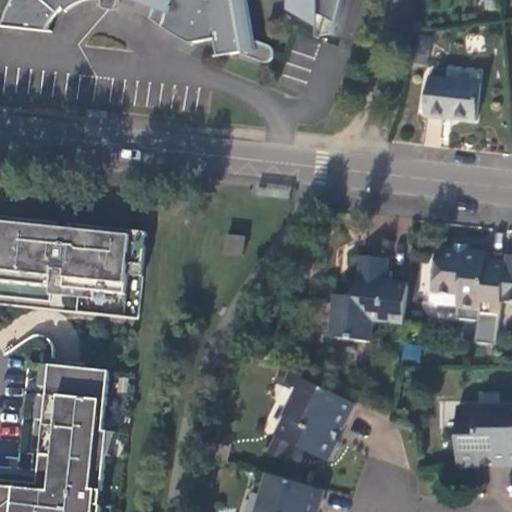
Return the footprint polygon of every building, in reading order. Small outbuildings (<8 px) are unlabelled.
[(4,0),(1,8),(0,11),(0,20),(43,25),(50,11),(58,2),(61,5),(69,0),(150,0),(146,11),(158,21),(183,37),(209,33),(213,50),(236,46),(237,48),(252,54),(258,55),(263,55),(268,53),(269,49),(269,45),(265,39),(248,32),(242,0),(4,0)] [(288,0),(286,5),(309,18),(315,9),(333,18),(337,0),(288,0)] [(481,75),(430,71),(427,106),(440,108),(478,111),(481,75)] [(146,231),(0,217),(0,281),(49,287),(51,287),(52,270),(65,271),(63,288),(64,288),(125,294),(127,274),(128,264),(143,265),(146,231)] [(246,236),(226,234),(224,252),(244,254),(246,236)] [(474,319),(494,321),(497,298),(501,259),(481,257),(482,248),(457,246),(457,252),(452,252),(452,249),(438,248),(431,247),(426,299),(452,301),(475,303),(475,310),(474,319)] [(511,251),(502,251),(501,259),(497,298),(511,299),(511,251)] [(370,317),(399,319),(403,278),(382,276),(384,255),(368,254),(354,253),(351,293),(330,292),(326,334),(369,337),(370,317)] [(143,265),(128,264),(127,274),(142,276),(143,265)] [(51,287),(49,287),(48,295),(63,296),(64,288),(63,288),(65,271),(52,270),(51,287)] [(452,308),(475,310),(475,303),(452,301),(452,308)] [(0,511),(100,511),(108,431),(104,431),(110,371),(50,365),(41,455),(48,456),(46,472),(60,473),(58,486),(0,480),(0,511)] [(300,374),(289,368),(283,380),(294,386),(300,374)] [(352,398),(300,374),(294,386),(272,432),(273,433),(265,449),(282,457),(290,441),(323,457),(324,456),(329,454),(335,442),(333,437),(334,436),(330,434),(336,422),(340,424),(343,417),(352,398)] [(501,457),(511,457),(511,402),(455,403),(456,462),(470,462),(479,458),(479,454),(490,454),(490,457),(501,457)] [(311,505),(317,485),(265,470),(252,511),(303,511),(309,511),(311,505)]
